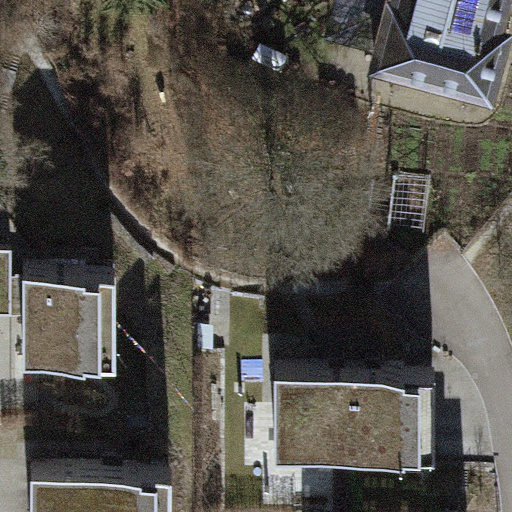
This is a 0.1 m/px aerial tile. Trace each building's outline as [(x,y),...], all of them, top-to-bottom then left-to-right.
[(511,0),(378,0),(366,52),(497,82),(511,17),(511,0)] [(0,300),(11,300),(10,236),(0,236),(0,300)] [(115,255),(25,256),(27,347),(117,345),(115,255)] [(435,356),(276,359),(277,442),(436,439),(435,356)] [(173,511),(172,451),(35,453),(35,511),(173,511)]
